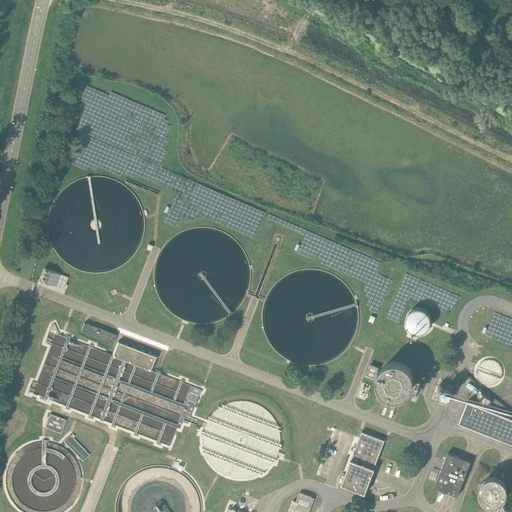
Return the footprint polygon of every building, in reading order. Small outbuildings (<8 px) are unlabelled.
[(94,165),(121,175),(124,166),(119,164),(122,157),(118,155),(119,152),(108,148),(104,156),(98,154),(94,165)] [(57,273),(42,269),(39,277),(54,282),(57,273)] [(410,331),(412,332),(414,333),(417,333),(419,333),(422,333),(424,332),(426,331),(428,329),(429,327),(430,325),(431,322),(431,320),(430,318),(430,315),(428,313),(427,311),(425,310),(423,309),(420,308),(418,308),(415,308),(413,309),(411,310),(409,312),(407,314),(406,316),(406,318),(405,320),(405,323),(406,325),(407,327),(408,329),(410,331)] [(84,324),(81,332),(107,343),(111,334),(84,324)] [(156,357),(118,342),(112,356),(150,371),(156,357)] [(496,384),(501,379),(503,372),(501,365),(496,360),(488,359),(481,362),(477,368),(477,376),(481,382),(488,385),(496,384)] [(370,365),(366,375),(377,380),(377,382),(378,385),(379,388),(380,390),(379,390),(382,394),(383,394),(385,396),(388,397),(390,398),(392,398),(395,398),(396,399),(400,398),(402,397),(405,396),(406,394),(408,393),(410,390),(412,387),(412,385),(413,381),(413,378),(412,376),(411,374),(410,371),(411,371),(408,367),(407,368),(405,366),(401,364),(398,363),(395,363),(394,362),(390,363),(390,364),(387,364),(385,366),(383,368),(381,369),(370,365)] [(259,477),(276,462),(282,440),(276,419),(258,404),(236,401),(215,410),(203,429),(203,452),(215,471),(236,481),(259,477)] [(511,420),(467,403),(459,424),(511,445),(511,420)] [(44,428),(60,435),(65,422),(47,414),(45,420),(47,420),(44,428)] [(375,469),(374,469),(384,441),(361,432),(341,485),(365,494),(375,469)] [(34,443),(31,444),(24,447),(18,451),(13,456),(8,462),(5,469),(4,476),(3,483),(4,491),(7,498),(11,504),(16,510),(18,511),(64,511),(70,508),(74,502),(78,495),(80,488),(80,480),(79,473),(77,466),(74,459),(69,454),(63,449),(56,445),(49,443),(42,443),(34,443)] [(429,485),(458,496),(471,462),(442,450),(429,485)] [(480,491),(480,495),(481,497),(482,499),(483,500),(485,502),(487,503),(488,504),(490,504),(492,505),(494,505),(496,504),(498,504),(500,503),(502,501),(503,500),(505,498),(506,497),(506,495),(507,493),(507,491),(507,489),(506,487),(505,485),(504,483),(503,482),(503,479),(504,475),(496,471),(494,476),(493,477),(491,478),(489,478),(487,479),(485,480),(484,482),(482,483),(481,485),(480,487),(480,489),(480,491)] [(305,511),(311,497),(301,493),(297,503),(292,501),(288,511),(305,511)]
